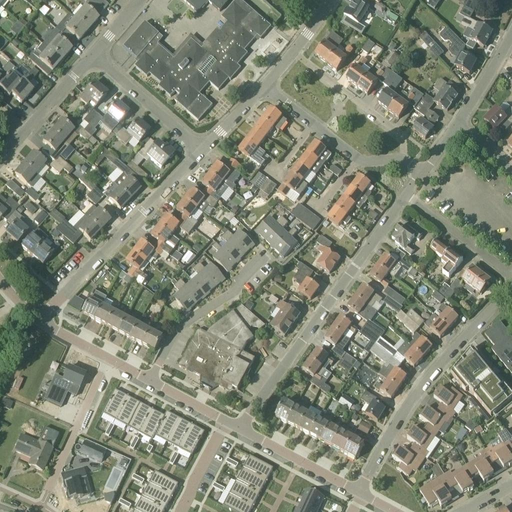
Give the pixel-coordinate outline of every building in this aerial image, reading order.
[(92,0),(88,0),(86,2),(98,13),(101,15),(105,10),(100,6),(92,0)] [(102,0),(92,0),(100,6),(105,10),(109,6),(102,0)] [(261,40),(271,28),(239,0),(237,0),(221,18),(228,24),(221,32),(217,29),(203,46),(205,47),(202,50),(191,40),(170,65),(153,50),(163,39),(145,23),(123,48),(139,62),(135,67),(147,78),(150,75),(161,84),(158,87),(170,98),(175,92),(179,96),(175,102),(198,123),(212,107),(200,95),(210,84),(219,91),(229,80),(230,81),(241,69),(238,66),(248,54),(245,52),(257,37),(261,40)] [(183,0),(198,13),(208,2),(220,12),(230,0),(183,0)] [(364,17),(368,10),(361,6),(364,2),(360,0),(355,0),(355,2),(356,3),(350,11),(348,10),(344,16),(359,26),(364,17)] [(95,17),(98,13),(86,2),(82,7),(84,8),(74,19),(88,31),(98,20),(95,17)] [(486,48),(488,45),(486,43),(492,33),(469,21),(473,14),(463,9),(459,15),(465,18),(462,24),(461,26),(468,29),(474,33),(470,41),(466,48),(473,51),(476,45),(484,49),(484,47),(486,48)] [(88,31),(74,19),(69,14),(55,30),(59,33),(60,33),(74,45),(72,43),(75,39),(78,41),(79,42),(88,31)] [(459,15),(455,21),(462,24),(465,18),(459,15)] [(59,33),(55,30),(43,45),(62,62),(71,51),(70,50),(68,48),(72,44),(74,46),(74,45),(60,33),(59,33)] [(466,47),(449,30),(448,31),(445,31),(441,35),(441,38),(445,42),(449,42),(452,45),(448,52),(452,57),(453,56),(459,60),(455,67),(469,75),(470,73),(472,73),(474,70),(473,69),(476,63),(469,59),(469,57),(462,53),(466,47)] [(438,59),(444,53),(423,31),(417,36),(430,51),(438,59)] [(336,51),(343,43),(332,35),(326,44),(325,43),(315,56),(326,64),(336,51)] [(0,40),(0,52),(4,47),(9,42),(3,37),(0,40)] [(15,39),(11,44),(16,49),(20,44),(15,39)] [(368,55),(375,46),(369,42),(362,51),(368,55)] [(62,62),(43,45),(37,51),(43,56),(39,61),(31,54),(27,59),(45,74),(49,70),(52,73),(62,62)] [(342,56),(336,51),(326,64),(337,73),(347,60),(346,59),(352,50),(349,48),(342,56)] [(430,51),(427,54),(434,62),(437,58),(430,51)] [(399,56),(393,52),(385,62),(391,66),(399,56)] [(357,88),(367,75),(361,71),(365,66),(367,64),(368,62),(363,58),(357,67),(356,67),(346,80),(357,88)] [(264,60),(260,65),(265,70),(269,65),(264,60)] [(11,96),(11,95),(20,84),(25,78),(17,70),(10,64),(5,69),(11,74),(0,86),(0,89),(9,98),(11,96)] [(0,72),(0,86),(11,74),(5,69),(5,68),(1,73),(0,72)] [(32,80),(38,73),(34,69),(27,76),(32,80)] [(367,75),(357,88),(368,96),(378,83),(377,83),(378,81),(384,85),(392,74),(391,73),(386,70),(383,74),(383,73),(380,71),(373,80),(367,75)] [(392,95),(399,85),(402,81),(392,74),(384,85),(389,89),(388,91),(387,91),(377,104),(388,112),(398,99),(402,93),(398,99),(392,95)] [(26,78),(25,78),(20,84),(11,95),(11,96),(21,105),(33,91),(27,86),(32,80),(27,76),(26,78)] [(440,94),(435,102),(434,103),(447,113),(458,98),(457,97),(461,92),(449,83),(447,85),(440,80),(434,89),(440,94)] [(88,103),(95,109),(95,108),(107,95),(94,84),(80,100),(86,105),(88,103)] [(414,91),(412,90),(407,97),(402,93),(398,99),(388,112),(399,120),(408,107),(409,105),(415,109),(421,100),(424,98),(414,90),(414,91)] [(415,109),(414,110),(419,113),(423,109),(428,113),(431,108),(421,100),(415,109)] [(103,120),(98,115),(89,126),(84,131),(91,137),(96,132),(94,130),(100,123),(111,132),(115,128),(118,125),(128,114),(116,103),(106,114),(107,115),(103,120)] [(511,125),(511,110),(510,108),(502,116),(496,110),(484,122),(494,132),(499,127),(505,132),(511,125)] [(429,113),(428,113),(423,109),(419,113),(425,118),(423,122),(421,121),(413,131),(425,140),(433,130),(431,128),(438,119),(430,112),(429,113)] [(279,133),(287,123),(271,110),(263,120),(274,129),(279,133)] [(89,126),(98,115),(93,111),(92,111),(90,113),(83,121),(86,124),(89,126)] [(266,139),(274,129),(263,120),(255,131),(266,139)] [(69,146),(77,137),(72,132),(73,131),(61,121),(52,132),(69,146)] [(123,129),(120,133),(117,136),(115,138),(125,146),(132,138),(139,144),(149,132),(137,122),(127,133),(123,129)] [(97,142),(91,137),(84,131),(82,129),(78,134),(93,147),(97,142)] [(258,150),(266,139),(255,131),(247,141),(258,150)] [(60,157),(69,146),(52,132),(43,142),(54,152),(60,157)] [(143,148),(141,151),(149,159),(161,169),(174,154),(165,146),(164,149),(157,143),(156,145),(150,140),(143,148)] [(250,160),(258,150),(247,141),(239,151),(250,160)] [(306,156),(317,164),(326,152),(315,144),(306,156)] [(24,164),(35,174),(43,165),(44,164),(33,154),(24,164)] [(317,164),(306,156),(304,157),(296,168),(307,176),(310,173),(317,164)] [(68,174),(69,174),(72,170),(58,157),(53,162),(63,170),(68,174)] [(238,174),(242,168),(232,160),(224,170),(217,165),(209,175),(228,189),(229,189),(230,190),(233,185),(240,176),(238,174)] [(59,175),(63,170),(53,162),(50,167),(59,175)] [(129,171),(126,168),(120,163),(116,167),(124,176),(129,171)] [(41,179),(40,179),(35,174),(24,164),(14,175),(26,185),(26,184),(32,189),(41,179)] [(303,192),(308,187),(302,183),(307,176),(296,168),(287,180),(303,192)] [(140,170),(135,176),(142,182),(147,177),(140,170)] [(255,186),(263,176),(258,172),(250,183),(255,186)] [(218,203),(228,189),(209,175),(202,185),(207,188),(204,193),(218,203)] [(260,190),(267,180),(263,176),(255,186),(260,190)] [(368,200),(371,195),(366,192),(370,186),(359,178),(351,188),(368,200)] [(130,201),(140,190),(129,180),(119,190),(130,201)] [(265,194),(272,183),(267,180),(260,190),(265,194)] [(286,198),(291,191),(299,197),(303,192),(287,180),(278,192),(286,198)] [(20,199),(24,194),(10,181),(5,186),(20,199)] [(269,197),(277,187),(272,183),(265,194),(269,197)] [(78,185),(75,192),(82,195),(85,188),(78,185)] [(100,202),(105,197),(95,188),(91,193),(100,202)] [(368,200),(351,188),(343,199),(354,207),(359,211),(368,200)] [(25,194),(35,203),(37,201),(39,198),(29,190),(25,194)] [(120,211),(130,201),(119,190),(109,200),(120,211)] [(184,201),(197,210),(204,202),(213,209),(218,203),(204,193),(200,197),(192,191),(184,201)] [(95,207),(100,202),(91,193),(87,197),(86,198),(95,207)] [(0,219),(2,218),(5,221),(18,206),(9,198),(5,203),(0,197),(0,219)] [(335,209),(346,217),(354,207),(343,199),(335,209)] [(197,210),(184,201),(177,211),(182,214),(178,219),(193,230),(193,229),(197,224),(191,219),(197,210),(202,215),(202,214),(197,210)] [(28,203),(23,208),(32,215),(36,210),(28,203)] [(299,221),(307,211),(299,204),(291,214),(299,221)] [(98,212),(93,207),(83,217),(100,232),(110,222),(99,211),(98,212)] [(235,207),(231,213),(235,216),(239,210),(235,207)] [(346,226),(351,221),(346,217),(335,209),(327,219),(339,228),(342,223),(346,226)] [(304,224),(311,214),(307,211),(299,221),(304,224)] [(17,244),(27,232),(19,225),(24,220),(15,212),(6,222),(12,227),(6,234),(17,244)] [(42,212),(33,222),(39,227),(48,217),(42,212)] [(69,234),(73,229),(54,212),(49,216),(60,226),(69,234)] [(308,228),(316,218),(311,214),(304,224),(308,228)] [(90,242),(100,232),(83,217),(75,226),(80,231),(79,232),(90,242)] [(193,230),(178,219),(175,223),(167,217),(159,227),(180,242),(173,236),(178,228),(189,236),(193,230)] [(265,241),(285,221),(281,217),(275,224),(270,218),(256,232),(265,241)] [(313,232),(318,224),(321,221),(316,218),(308,228),(313,232)] [(288,236),(282,230),(288,224),(285,221),(265,241),(274,250),(288,236)] [(65,238),(69,234),(60,226),(56,230),(65,238)] [(422,235),(416,230),(410,226),(406,231),(400,227),(395,233),(396,234),(392,239),(396,243),(395,244),(411,255),(414,250),(408,246),(414,238),(418,240),(422,235)] [(180,242),(159,227),(152,237),(159,242),(155,246),(164,253),(169,257),(180,242)] [(284,259),(295,247),(297,245),(291,239),(297,233),(294,229),(288,236),(274,250),(284,259)] [(31,256),(42,245),(42,244),(47,239),(37,230),(21,247),(31,256)] [(234,238),(228,232),(225,235),(245,255),(254,245),(240,232),(234,238)] [(222,238),(227,244),(222,250),(236,264),(245,255),(225,235),(222,238)] [(329,275),(340,260),(328,251),(332,245),(322,237),(317,243),(321,246),(318,251),(324,255),(316,265),(329,275)] [(455,272),(463,261),(437,241),(430,249),(444,260),(442,262),(448,267),(443,273),(449,278),(454,272),(455,272)] [(53,254),(59,246),(55,243),(48,250),(42,245),(31,256),(42,266),(53,254)] [(160,257),(164,253),(155,246),(152,251),(141,243),(134,253),(147,262),(151,257),(155,261),(159,256),(160,257)] [(227,273),(236,264),(222,250),(216,244),(212,248),(219,254),(213,260),(227,273)] [(402,261),(406,256),(398,251),(394,256),(402,261)] [(188,252),(181,261),(188,266),(196,258),(188,252)] [(129,277),(132,279),(136,282),(142,286),(148,279),(142,274),(139,272),(147,262),(134,253),(126,263),(133,268),(127,276),(129,277)] [(389,274),(395,278),(401,269),(385,257),(378,266),(389,274)] [(206,270),(200,264),(196,267),(215,288),(225,280),(211,265),(206,270)] [(311,301),(319,290),(307,281),(313,274),(300,264),(297,267),(298,270),(300,272),(294,279),(297,282),(296,284),(302,288),(299,293),(311,301)] [(414,279),(418,273),(407,265),(403,271),(414,279)] [(389,274),(378,266),(370,277),(387,289),(390,284),(384,280),(389,274)] [(196,267),(193,270),(198,276),(192,282),(205,297),(215,288),(196,267)] [(480,295),(490,282),(473,269),(463,282),(480,295)] [(129,277),(127,276),(122,272),(119,277),(126,282),(129,277)] [(450,289),(449,289),(442,298),(444,299),(448,302),(462,284),(457,280),(450,289)] [(186,287),(181,281),(177,284),(196,305),(205,297),(192,282),(186,287)] [(186,313),(196,305),(177,284),(174,287),(179,293),(173,299),(186,313)] [(442,298),(449,289),(445,285),(438,294),(442,298)] [(371,309),(376,302),(379,305),(382,300),(363,287),(355,297),(371,309)] [(401,306),(405,301),(392,291),(388,297),(401,306)] [(95,321),(103,306),(106,300),(107,299),(94,292),(92,296),(83,314),(95,321)] [(438,295),(435,293),(432,298),(440,305),(444,299),(442,298),(438,294),(438,295)] [(370,323),(377,314),(371,309),(355,297),(347,309),(367,323),(368,322),(370,323)] [(384,304),(398,314),(403,308),(401,307),(401,306),(388,297),(384,304)] [(285,337),(300,316),(282,303),(278,309),(282,313),(271,328),(285,337)] [(450,329),(458,319),(443,305),(439,310),(444,314),(439,320),(450,329)] [(115,313),(110,310),(103,306),(95,321),(107,327),(115,313)] [(265,327),(257,320),(241,306),(209,330),(207,335),(198,330),(178,367),(187,372),(188,371),(201,378),(207,381),(205,385),(211,388),(213,384),(219,388),(224,390),(226,385),(238,392),(255,360),(242,353),(247,345),(254,340),(245,329),(257,320),(265,327)] [(406,317),(407,318),(419,329),(424,323),(411,311),(406,317)] [(119,334),(127,319),(115,313),(107,327),(119,334)] [(440,340),(450,329),(439,320),(434,315),(424,326),(440,340)] [(357,331),(340,318),(332,329),(343,337),(348,330),(354,335),(357,331)] [(419,329),(407,318),(401,324),(414,335),(419,329)] [(131,340),(139,326),(127,319),(119,334),(131,340)] [(384,333),(370,323),(368,322),(367,323),(364,328),(380,339),(384,333)] [(511,333),(510,335),(507,332),(500,323),(485,336),(495,348),(491,351),(511,375),(511,333)] [(143,347),(151,332),(139,326),(131,340),(143,347)] [(370,342),(375,345),(379,340),(380,339),(364,328),(360,334),(370,342)] [(341,352),(344,348),(338,344),(343,337),(332,329),(324,340),(341,352)] [(155,353),(158,347),(162,338),(151,332),(143,347),(155,353)] [(413,350),(423,359),(432,349),(416,335),(413,339),(415,341),(409,347),(413,350)] [(393,350),(387,345),(379,340),(375,345),(392,358),(400,365),(404,360),(414,369),(416,367),(423,359),(413,350),(409,347),(408,346),(406,343),(397,353),(393,350)] [(370,342),(363,351),(368,355),(370,352),(375,345),(370,342)] [(386,365),(392,358),(375,345),(370,352),(386,365)] [(493,379),(489,374),(491,371),(473,349),(472,349),(451,375),(466,393),(469,391),(491,417),(511,399),(511,395),(496,377),(493,379)] [(331,366),(334,362),(317,350),(310,360),(325,371),(329,365),(331,366)] [(342,360),(353,368),(356,363),(357,363),(346,355),(342,360)] [(326,395),(330,390),(324,385),(327,381),(321,376),(325,371),(310,360),(303,370),(314,378),(310,383),(326,395)] [(349,373),(353,368),(342,360),(338,366),(349,374),(349,373)] [(379,375),(388,381),(399,389),(406,378),(390,366),(386,371),(383,369),(379,375)] [(73,403),(85,376),(68,368),(62,381),(55,378),(44,401),(61,408),(65,400),(73,403)] [(357,377),(353,382),(363,388),(366,383),(357,377)] [(347,378),(343,384),(346,386),(351,380),(347,378)] [(399,389),(388,381),(383,388),(377,384),(374,389),(391,400),(399,389)] [(447,394),(439,389),(435,394),(437,395),(434,400),(442,405),(439,410),(451,419),(452,419),(456,414),(451,411),(457,402),(458,403),(463,397),(451,389),(447,394)] [(115,421),(128,397),(115,390),(102,414),(115,421)] [(378,422),(385,411),(378,407),(381,403),(366,393),(361,401),(371,407),(366,415),(378,422)] [(349,411),(355,404),(344,396),(339,404),(349,411)] [(128,397),(115,421),(128,427),(140,404),(128,397)] [(486,425),(490,422),(470,399),(467,401),(486,425)] [(287,424),(295,408),(284,402),(276,418),(287,424)] [(140,404),(128,427),(140,434),(152,411),(140,404)] [(298,430),(307,414),(295,408),(287,424),(298,430)] [(445,423),(447,425),(451,419),(439,410),(435,415),(427,410),(424,415),(422,414),(419,419),(427,424),(423,429),(435,437),(445,423)] [(152,411),(140,434),(152,441),(167,413),(164,417),(152,411)] [(167,413),(152,441),(153,441),(155,437),(167,443),(180,419),(167,413)] [(310,437),(318,421),(312,417),(307,414),(298,430),(310,437)] [(179,450),(192,426),(180,419),(167,443),(179,450)] [(321,443),(330,427),(318,421),(310,437),(321,443)] [(477,426),(469,421),(464,428),(471,432),(477,426)] [(361,422),(357,430),(367,435),(371,427),(361,422)] [(192,426),(179,450),(192,456),(205,433),(192,426)] [(333,449),(341,433),(330,427),(321,443),(333,449)] [(477,435),(482,432),(479,427),(474,430),(477,435)] [(38,444),(21,437),(14,451),(32,459),(29,465),(42,471),(58,435),(45,429),(38,444)] [(420,434),(416,431),(412,429),(409,434),(410,435),(407,440),(415,445),(412,450),(425,459),(429,454),(426,452),(435,437),(423,429),(420,434)] [(511,455),(511,447),(511,446),(511,439),(505,432),(499,436),(503,444),(502,445),(502,447),(494,452),(491,447),(485,451),(494,465),(499,461),(504,470),(509,467),(510,468),(511,467),(511,459),(510,457),(511,455)] [(344,455),(352,439),(341,433),(333,449),(344,455)] [(355,461),(364,445),(352,439),(344,455),(355,461)] [(84,442),(79,454),(101,464),(106,452),(84,442)] [(408,455),(400,450),(397,455),(395,453),(392,459),(400,464),(396,469),(408,477),(413,471),(411,470),(417,462),(421,465),(425,459),(412,450),(408,455)] [(494,465),(485,451),(480,454),(482,459),(474,464),(473,463),(467,466),(474,479),(479,476),(484,484),(490,481),(489,479),(494,476),(489,468),(494,465)] [(243,470),(266,482),(273,470),(250,457),(243,470)] [(444,476),(437,465),(433,468),(440,478),(419,491),(429,508),(431,507),(432,509),(439,504),(442,509),(441,510),(448,506),(447,505),(452,502),(446,493),(453,490),(444,476)] [(474,479),(467,466),(461,470),(461,471),(453,477),(450,472),(444,476),(453,490),(458,486),(463,495),(468,492),(469,493),(474,490),(469,482),(474,479)] [(67,501),(90,494),(84,468),(69,472),(69,473),(61,475),(63,485),(67,501)] [(266,482),(243,470),(236,482),(260,495),(266,482)] [(148,486),(172,498),(179,485),(155,473),(148,486)] [(229,494),(253,507),(260,495),(236,482),(229,494)] [(172,498),(148,486),(141,498),(165,511),(172,498)] [(301,503),(319,511),(325,498),(307,490),(301,503)] [(250,511),(253,507),(229,494),(223,507),(231,511),(250,511)] [(135,510),(138,511),(164,511),(165,511),(141,498),(135,510)] [(318,511),(319,511),(301,503),(297,511),(318,511)]
